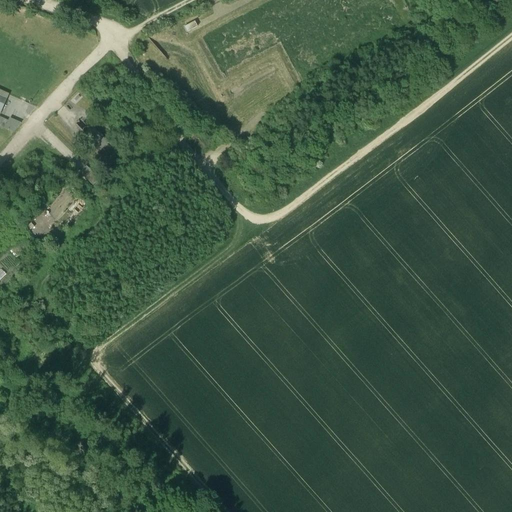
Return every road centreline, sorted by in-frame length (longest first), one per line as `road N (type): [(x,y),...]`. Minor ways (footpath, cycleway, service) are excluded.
road 1 (track): [(25,0),(121,37),(123,52),(281,248),(511,83)]
road 2 (track): [(222,511),(38,306),(45,279),(192,138)]
road 3 (track): [(0,161),(121,37),(192,0)]
